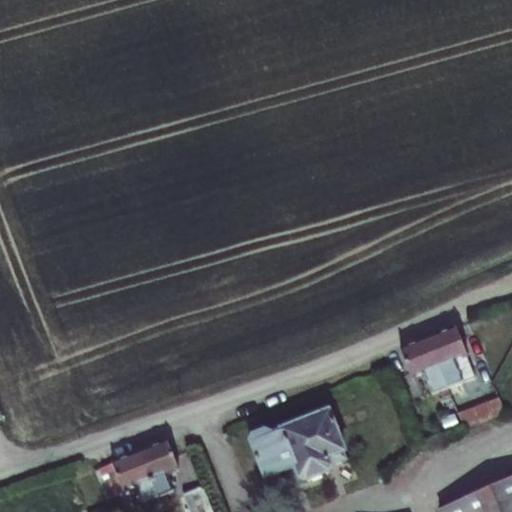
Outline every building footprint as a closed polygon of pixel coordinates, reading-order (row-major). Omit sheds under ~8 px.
[(475,377),(456,329),(399,350),(411,379),(426,373),(433,394),(448,387),(453,400),(467,394),(462,382),(475,377)] [(505,413),(498,398),(458,415),(464,430),(505,413)] [(251,435),(249,442),(263,481),(294,470),(298,481),(305,484),(332,474),(334,467),(332,460),(348,454),(331,408),(272,431),(265,429),(251,435)] [(167,441),(98,468),(109,497),(136,487),(145,511),(152,511),(169,506),(168,503),(175,500),(165,475),(178,470),(167,441)] [(511,511),(511,477),(438,511),(511,511)] [(210,511),(200,486),(182,493),(188,511),(210,511)]
